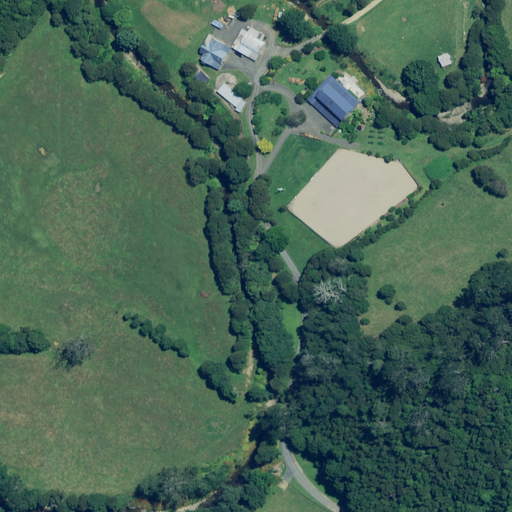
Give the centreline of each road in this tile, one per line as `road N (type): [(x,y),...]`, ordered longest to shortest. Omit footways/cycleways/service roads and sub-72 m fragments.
road 1 (unclassified): [(336,511),(299,482),(282,448),(297,280),(265,232),(255,177)]
road 2 (unclassified): [(255,177),(249,119),(257,88),(280,88),(294,109),(271,156)]
road 3 (track): [(257,88),(269,63),(375,0)]
